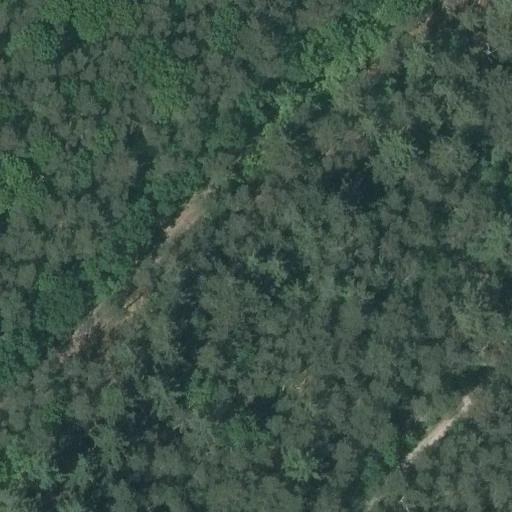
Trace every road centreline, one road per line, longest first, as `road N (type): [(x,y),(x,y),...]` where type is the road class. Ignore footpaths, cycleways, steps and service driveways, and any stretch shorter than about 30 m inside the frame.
road 1 (unknown): [(426,0),(241,203),(0,443)]
road 2 (unknown): [(336,0),(289,34),(0,335)]
road 3 (track): [(353,511),(511,347)]
